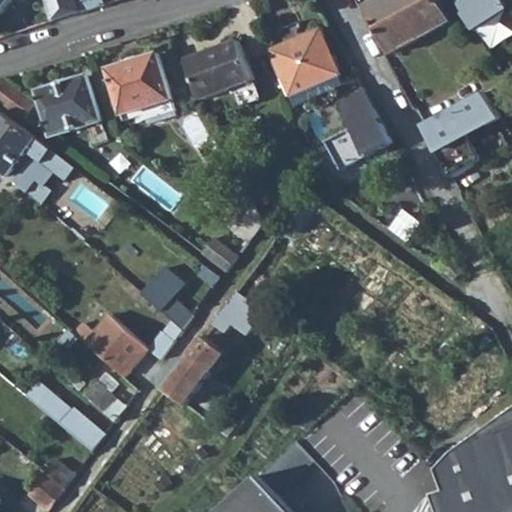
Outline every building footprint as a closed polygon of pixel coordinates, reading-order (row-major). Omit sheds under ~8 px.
[(0,0),(0,17),(12,0),(20,0),(22,1),(23,0),(0,0)] [(51,0),(56,21),(109,4),(107,0),(51,0)] [(452,22),(440,0),(376,0),(367,5),(394,53),(452,22)] [(457,0),(465,12),(462,14),(473,29),(509,6),(504,0),(457,0)] [(340,72),(319,27),(269,50),(289,95),(340,72)] [(255,81),(240,41),(190,61),(204,100),(255,81)] [(173,99),(158,54),(108,70),(122,114),(173,99)] [(104,121),(91,75),(40,91),(54,135),(104,121)] [(0,80),(0,100),(25,119),(37,104),(4,79),(0,80)] [(342,100),(340,107),(352,128),(327,142),(343,172),(394,144),(364,88),(342,100)] [(486,92),(426,126),(454,177),(486,159),(474,138),(503,122),(486,92)] [(78,167),(5,112),(0,118),(0,166),(11,176),(44,206),(56,191),(48,185),(58,172),(69,180),(78,167)] [(267,220),(253,197),(230,226),(250,243),(254,238),(267,220)] [(202,257),(227,275),(237,261),(214,242),(202,257)] [(145,296),(185,332),(199,313),(180,296),(189,283),(168,266),(145,296)] [(222,314),(234,322),(247,306),(235,297),(222,314)] [(87,345),(126,379),(151,350),(114,317),(113,316),(87,345)] [(176,345),(165,336),(153,352),(164,361),(164,360),(176,345)] [(188,407),(227,354),(205,337),(166,390),(165,391),(188,407)] [(129,408),(98,383),(87,396),(117,424),(129,408)] [(40,406),(96,453),(108,437),(76,410),(74,412),(51,392),(40,406)] [(511,511),(511,433),(454,456),(437,472),(445,492),(433,497),(438,511),(511,511)] [(266,470),(283,490),(318,460),(301,440),(266,470)] [(48,475),(67,491),(78,477),(59,462),(48,475)] [(48,475),(32,496),(51,511),(61,500),(67,491),(48,475)] [(293,511),(260,475),(219,511),(293,511)]
